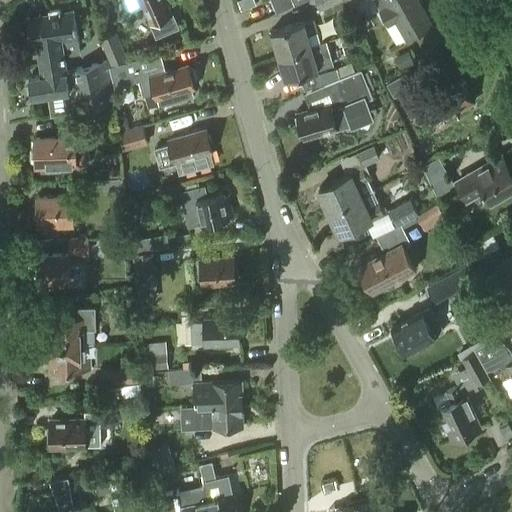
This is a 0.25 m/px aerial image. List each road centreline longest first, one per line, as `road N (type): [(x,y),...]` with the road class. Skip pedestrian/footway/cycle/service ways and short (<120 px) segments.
road 1 (residential): [(282,232),(217,0)]
road 2 (residential): [(387,411),(282,232)]
road 3 (residential): [(290,438),(282,232)]
